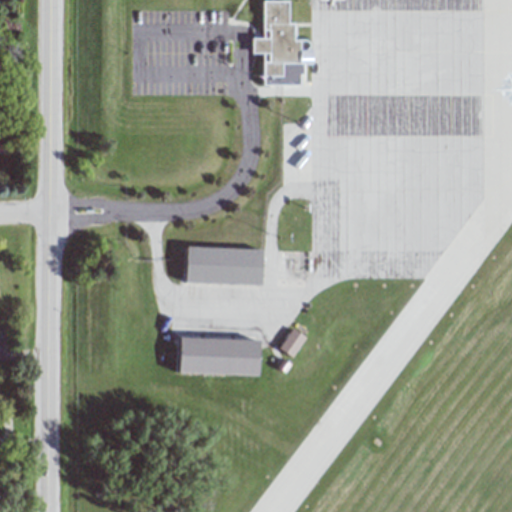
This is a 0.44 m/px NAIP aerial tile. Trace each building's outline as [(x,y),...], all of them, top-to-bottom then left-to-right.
[(302,83),(266,84),(266,52),(255,52),(255,36),(266,36),(266,0),(290,0),(291,22),(296,22),(296,38),(308,38),(312,42),(312,46),(309,49),(302,49),(302,61),(306,61),(306,73),(302,73),(302,83)] [(189,245),(266,248),(264,284),(188,281),(189,245)] [(294,327),(307,336),(294,355),(281,347),(291,332),(294,327)] [(183,336),(264,339),(262,374),(182,371),(183,336)] [(285,357),(292,363),(286,371),(279,366),(285,357)]
